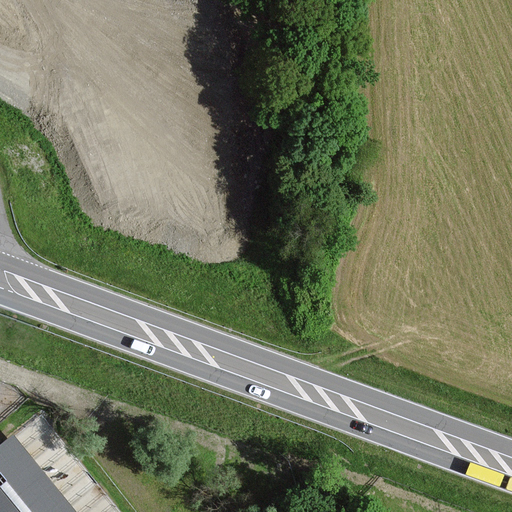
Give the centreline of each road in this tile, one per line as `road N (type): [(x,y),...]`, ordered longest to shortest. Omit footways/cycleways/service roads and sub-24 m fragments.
road 1 (primary): [(511,468),(0,280)]
road 2 (track): [(149,511),(48,397),(0,364)]
